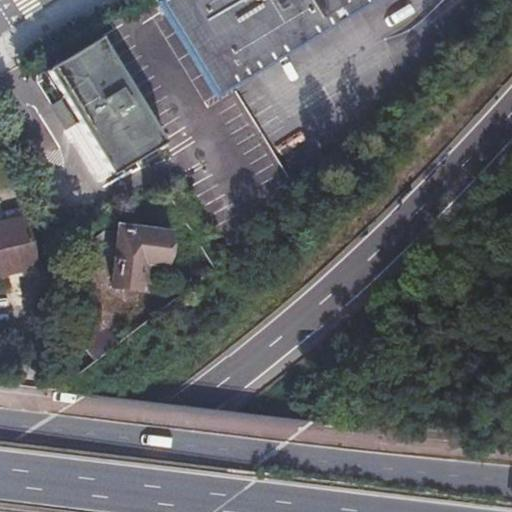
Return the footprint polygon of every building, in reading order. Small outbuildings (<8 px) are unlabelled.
[(374,0),(162,0),(158,3),(245,147),(311,107),(281,56),(374,0)] [(164,144),(100,38),(44,71),(109,177),(164,144)] [(0,276),(34,268),(22,220),(0,224),(0,276)] [(137,283),(146,284),(148,263),(167,266),(167,263),(165,263),(167,236),(170,237),(170,234),(116,228),(116,230),(118,231),(111,285),(109,285),(109,287),(136,291),(137,283)] [(146,292),(146,284),(137,283),(136,291),(146,292)] [(103,324),(80,342),(94,359),(117,340),(103,324)]
